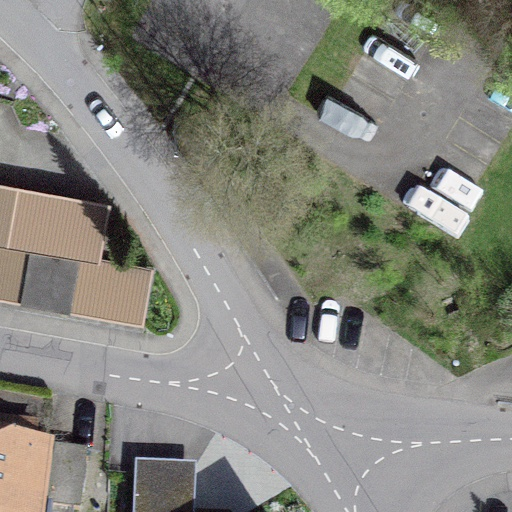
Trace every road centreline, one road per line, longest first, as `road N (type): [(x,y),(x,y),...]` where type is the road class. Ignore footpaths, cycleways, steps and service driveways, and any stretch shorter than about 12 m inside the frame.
road 1 (residential): [(289,407),(126,147),(0,5)]
road 2 (residential): [(0,354),(289,407)]
road 3 (residential): [(289,407),(511,438)]
road 4 (residential): [(350,511),(289,407)]
